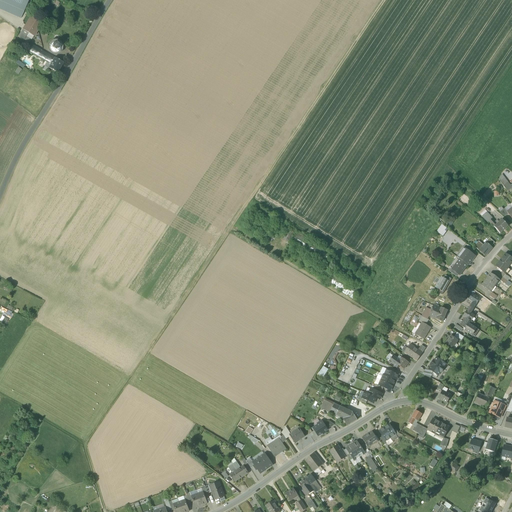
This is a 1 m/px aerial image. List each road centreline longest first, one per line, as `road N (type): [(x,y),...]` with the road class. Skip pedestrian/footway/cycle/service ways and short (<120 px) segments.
road 1 (track): [(104,511),(84,444),(384,0)]
road 2 (residential): [(108,0),(0,194)]
road 3 (secondary): [(216,511),(401,400)]
road 4 (residential): [(401,400),(474,273),(511,233)]
road 5 (track): [(429,347),(302,271)]
